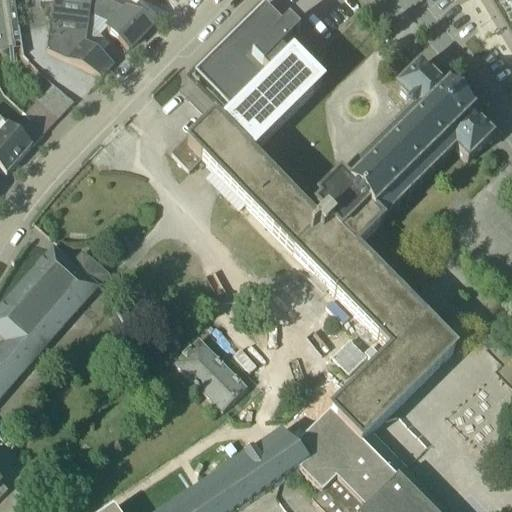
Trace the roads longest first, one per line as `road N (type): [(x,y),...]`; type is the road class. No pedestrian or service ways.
road 1 (residential): [(0,232),(45,175),(218,0)]
road 2 (residential): [(511,132),(405,0)]
